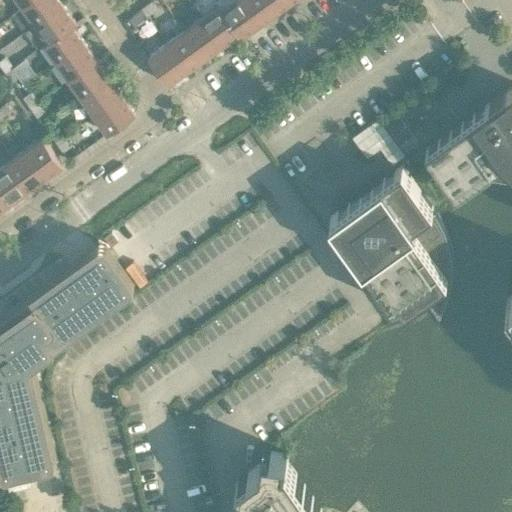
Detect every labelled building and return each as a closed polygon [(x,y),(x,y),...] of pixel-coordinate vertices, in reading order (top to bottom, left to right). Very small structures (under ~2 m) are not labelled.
[(61,0),(30,0),(23,5),(35,22),(64,2),(61,0)] [(147,14),(157,7),(152,0),(142,7),(147,14)] [(243,0),(232,0),(223,7),(222,7),(239,31),(238,32),(241,36),(260,23),(243,0)] [(269,0),(243,0),(260,23),(277,10),(269,0)] [(269,0),(277,10),(291,0),(269,0)] [(64,2),(35,22),(47,39),(48,40),(72,23),(73,24),(77,21),(64,2)] [(220,3),(202,16),(222,44),(238,32),(239,31),(222,7),(223,7),(220,3)] [(151,19),(147,14),(142,7),(133,14),(141,26),(151,19)] [(202,16),(184,28),(204,57),(222,44),(202,16)] [(72,23),(48,40),(47,39),(43,42),(56,60),(85,40),(73,24),(72,23)] [(184,28),(166,41),(187,69),(204,57),(184,28)] [(85,40),(56,60),(69,78),(97,58),(85,40)] [(166,41),(148,54),(168,82),(187,69),(166,41)] [(5,56),(0,59),(0,62),(5,70),(12,65),(5,56)] [(23,57),(12,65),(19,75),(30,67),(23,57)] [(97,58),(69,78),(82,96),(110,76),(97,58)] [(19,75),(12,65),(5,70),(13,80),(19,75)] [(110,76),(82,96),(94,113),(123,93),(110,76)] [(511,84),(506,89),(504,86),(496,91),(490,96),(492,99),(426,146),(457,190),(494,163),(511,166),(511,167),(511,84)] [(30,91),(24,96),(31,105),(37,101),(30,91)] [(123,93),(94,113),(107,132),(136,111),(123,93)] [(45,110),(37,101),(31,105),(38,115),(45,110)] [(7,102),(0,106),(0,112),(2,115),(11,108),(7,102)] [(365,125),(352,135),(367,155),(380,146),(393,137),(378,116),(365,125)] [(56,126),(49,131),(56,140),(63,136),(56,126)] [(43,135),(25,148),(45,176),(63,163),(43,135)] [(70,146),(63,136),(56,140),(63,150),(70,146)] [(393,137),(380,146),(384,152),(392,163),(405,154),(405,153),(393,137)] [(25,148),(7,161),(27,189),(45,176),(25,148)] [(7,161),(0,165),(0,187),(10,201),(27,189),(7,161)] [(433,207),(433,206),(402,163),(371,186),(368,182),(362,184),(357,187),(361,193),(330,215),(394,305),(400,301),(404,307),(422,294),(427,301),(439,317),(444,309),(447,303),(449,296),(451,289),(453,282),(454,274),(454,267),(454,260),(453,253),(452,246),(450,239),(447,232),(444,225),(441,219),(437,213),(433,207)] [(0,187),(0,208),(10,201),(0,187)] [(26,354),(125,283),(100,247),(0,318),(0,434),(6,459),(49,449),(26,354)] [(324,511),(286,459),(287,454),(289,453),(287,451),(271,448),(270,448),(262,446),(260,462),(236,479),(259,511),(324,511)]
